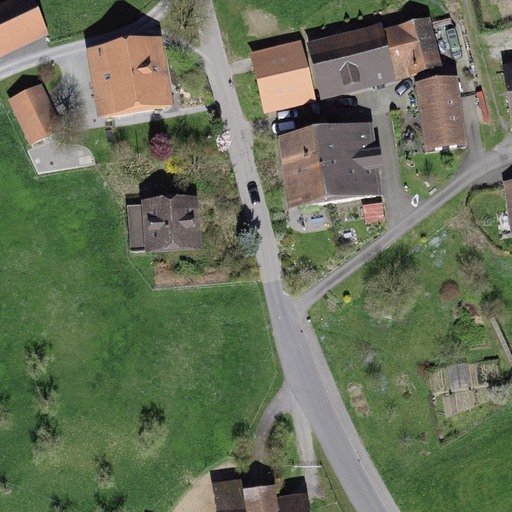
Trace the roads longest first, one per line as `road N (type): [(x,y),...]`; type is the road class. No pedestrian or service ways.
road 1 (unclassified): [(200,0),(291,322),(331,435),(381,511)]
road 2 (track): [(174,0),(134,37),(0,75)]
